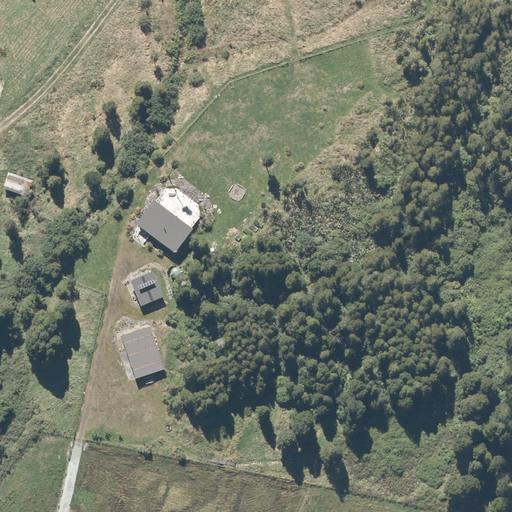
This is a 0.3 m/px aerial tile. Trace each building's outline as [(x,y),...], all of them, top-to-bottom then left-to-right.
[(27,197),(32,182),(8,175),(3,190),(27,197)] [(158,204),(192,230),(206,213),(195,205),(203,196),(184,181),(178,188),(175,186),(158,204)] [(192,230),(158,204),(139,226),(178,256),(196,233),(192,230)] [(164,299),(155,275),(134,284),(143,307),(164,299)] [(137,382),(166,372),(149,327),(120,337),(137,382)]
